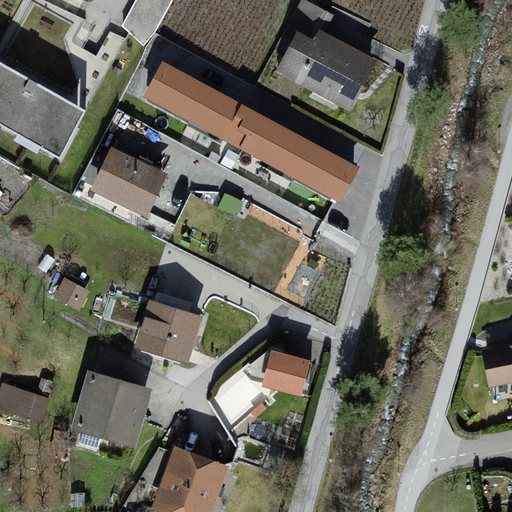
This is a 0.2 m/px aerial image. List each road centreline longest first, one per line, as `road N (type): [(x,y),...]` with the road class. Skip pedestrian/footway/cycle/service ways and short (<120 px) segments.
road 1 (residential): [(299,511),(437,0)]
road 2 (residential): [(423,455),(511,152)]
